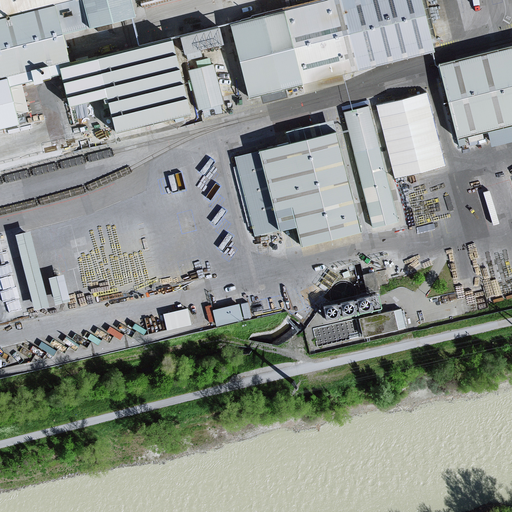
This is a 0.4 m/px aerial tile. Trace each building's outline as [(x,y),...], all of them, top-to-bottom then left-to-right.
[(0,0),(0,75),(67,58),(60,33),(134,14),(130,0),(0,0)] [(418,0),(332,0),(228,26),(247,98),(432,52),(418,0)] [(217,29),(179,39),(183,55),(221,45),(217,29)] [(113,133),(189,114),(170,41),(57,70),(67,108),(104,99),(113,133)] [(511,47),(437,66),(455,139),(486,132),(490,147),(511,141),(511,47)] [(211,67),(188,73),(198,112),(221,106),(211,67)] [(429,91),(377,102),(394,176),(445,165),(429,91)] [(393,225),(365,109),(344,115),(372,230),(393,225)] [(357,231),(333,133),(333,132),(233,157),(253,238),(294,228),(298,245),(357,231)] [(31,229),(13,233),(28,309),(69,301),(64,273),(48,276),(46,269),(39,270),(31,229)] [(495,263),(477,268),(487,308),(505,304),(495,263)] [(325,323),(380,311),(377,296),(322,308),(325,323)] [(212,307),(215,323),(252,316),(249,300),(212,307)] [(189,307),(164,310),(166,327),(191,324),(189,307)] [(311,331),(315,350),(403,330),(399,311),(311,331)]
